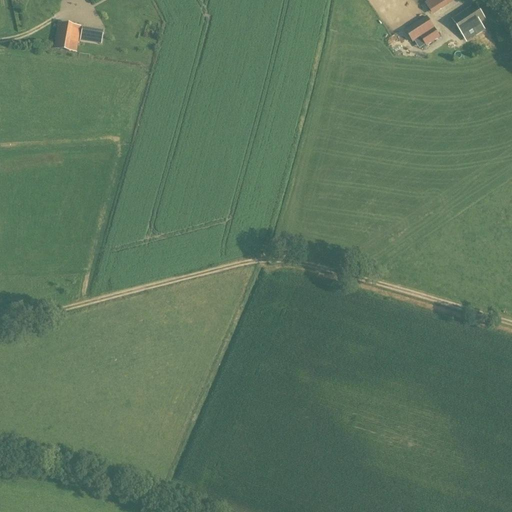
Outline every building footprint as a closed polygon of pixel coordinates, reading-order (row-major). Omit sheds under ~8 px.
[(431,0),(428,3),(437,15),(458,0),(431,0)] [(474,33),(471,29),(474,28),(485,21),(475,6),(452,21),(462,36),(464,39),(474,33)] [(405,31),(413,43),(421,38),(426,47),(440,38),(426,18),(405,31)] [(77,26),(57,23),(53,49),(76,53),(80,28),(77,27),(77,26)] [(82,27),(80,41),(99,44),(101,30),(82,27)]
